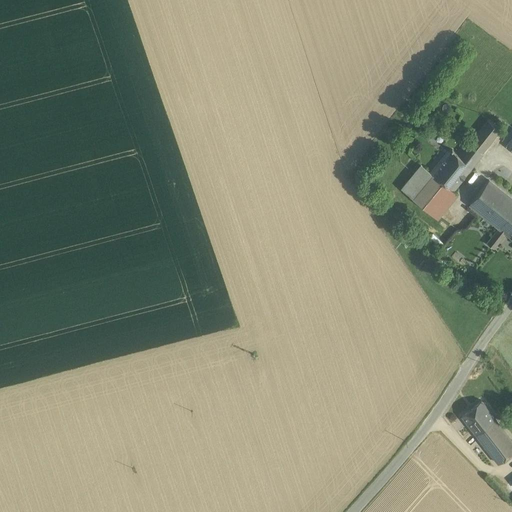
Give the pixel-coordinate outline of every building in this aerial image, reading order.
[(488,119),(459,156),(450,149),(431,173),(452,189),(501,129),(488,119)] [(431,173),(421,164),(401,188),(437,217),(457,193),(452,189),(431,173)] [(511,225),(511,198),(489,180),(470,203),(499,227),(487,242),(494,248),(506,232),(511,225)] [(495,418),(481,400),(461,416),(475,433),(495,418)] [(511,452),(511,439),(495,418),(475,433),(498,463),(511,452)]
